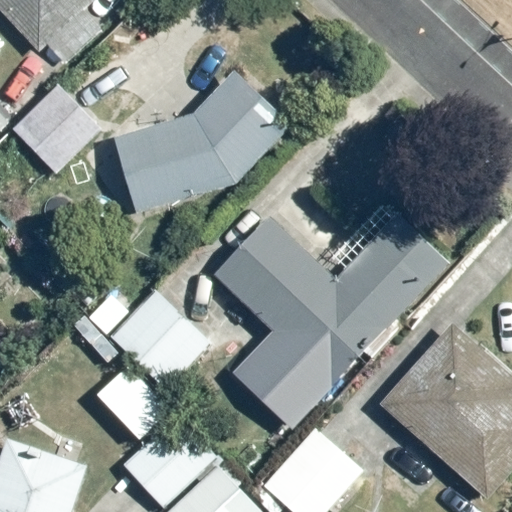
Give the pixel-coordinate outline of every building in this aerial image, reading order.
[(0,0),(0,4),(39,45),(86,0),(0,0)] [(293,121),(234,69),(194,114),(114,138),(137,215),(235,186),(293,121)] [(99,126),(52,88),(7,143),(54,181),(99,126)] [(0,125),(9,118),(0,108),(0,125)] [(449,265),(394,214),(336,276),(269,213),(212,274),(272,331),(232,373),(292,430),(449,265)] [(210,340),(155,287),(108,336),(163,389),(210,340)] [(511,373),(453,323),(383,403),(490,495),(511,469),(511,373)] [(214,456),(175,415),(77,507),(81,511),(122,511),(145,491),(160,507),(214,456)] [(323,511),(363,469),(316,425),(261,485),(290,511),(323,511)] [(72,511),(88,464),(6,438),(0,456),(0,511),(72,511)] [(257,511),(261,508),(216,463),(167,511),(257,511)]
